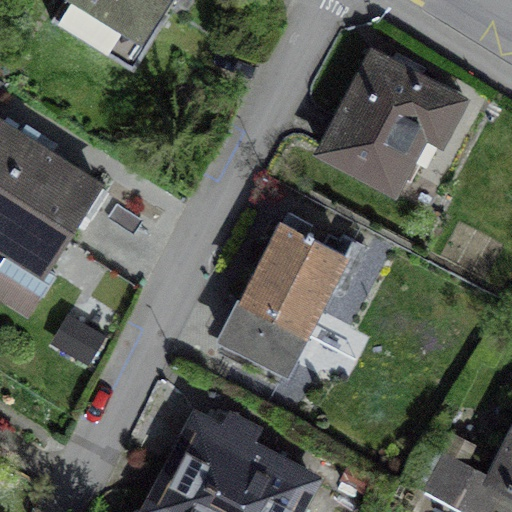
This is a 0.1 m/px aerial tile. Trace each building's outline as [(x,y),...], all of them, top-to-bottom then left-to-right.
[(191,0),(84,0),(75,16),(156,62),(191,0)] [(491,105),(382,50),(327,160),(435,215),(491,105)] [(113,190),(0,117),(0,253),(7,258),(0,268),(0,297),(30,317),(113,190)] [(346,263),(280,230),(216,359),(283,392),(346,263)] [(334,511),(347,484),(205,418),(161,511),(334,511)] [(428,491),(465,511),(492,511),(502,496),(443,463),(428,491)] [(511,464),(502,482),(511,487),(511,464)]
